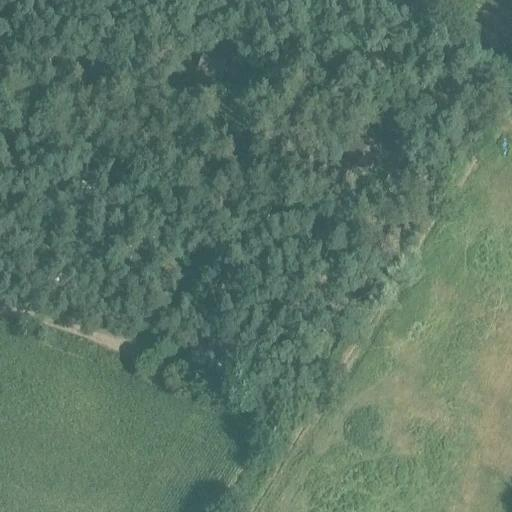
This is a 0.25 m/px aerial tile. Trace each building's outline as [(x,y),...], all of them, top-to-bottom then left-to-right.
[(333,0),(396,25),(399,15),(392,12),(395,4),(384,0),(333,0)] [(447,0),(412,0),(405,20),(457,41),(470,9),(447,0)] [(200,57),(198,75),(230,78),(231,60),(200,57)] [(431,91),(421,118),(455,130),(466,104),(431,91)] [(364,138),(349,165),(368,175),(384,148),(364,138)] [(194,354),(189,363),(230,382),(239,362),(235,360),(238,353),(200,335),(192,353),(194,354)]
